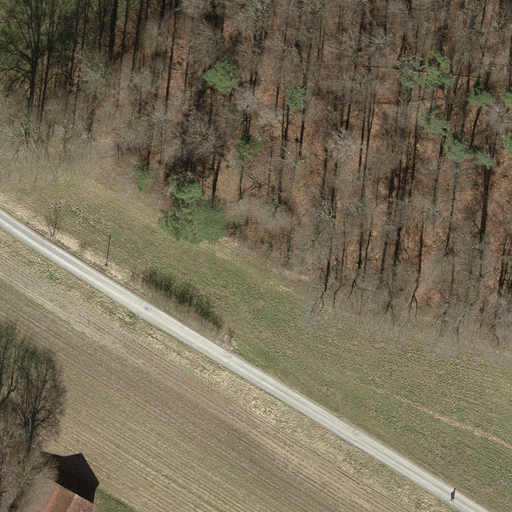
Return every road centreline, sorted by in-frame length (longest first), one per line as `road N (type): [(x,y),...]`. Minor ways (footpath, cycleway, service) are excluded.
road 1 (track): [(0,214),(478,511)]
road 2 (track): [(178,99),(303,102),(511,63)]
road 3 (track): [(178,99),(0,147)]
